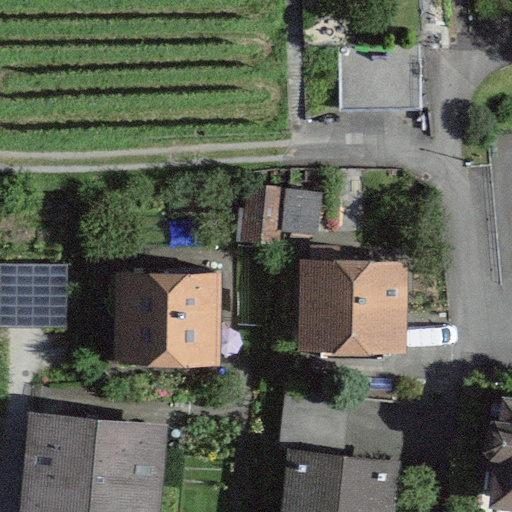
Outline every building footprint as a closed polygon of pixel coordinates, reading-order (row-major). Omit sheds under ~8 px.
[(421,105),(420,44),(379,45),(381,106),(421,105)] [(381,106),(379,45),(338,47),(340,107),(381,106)] [(319,193),(289,190),(285,227),(315,230),(319,193)] [(274,226),(277,193),(252,191),(248,236),(273,238),(274,226)] [(337,242),(309,241),(309,253),(300,253),(298,342),(321,342),(321,357),(384,358),(384,344),(406,344),(408,255),(337,253),(337,242)] [(67,261),(0,260),(0,323),(66,324),(67,261)] [(221,264),(115,262),(114,355),(219,356),(221,264)] [(284,384),(281,412),(346,420),(349,392),(284,384)] [(499,408),(488,406),(483,447),(494,448),(488,497),(511,499),(511,387),(502,386),(499,408)] [(158,511),(167,414),(26,402),(16,511),(158,511)] [(346,420),(281,412),(278,439),(290,441),(343,446),(346,420)] [(335,511),(343,446),(290,441),(281,511),(335,511)] [(392,511),(399,453),(343,446),(335,511),(392,511)]
